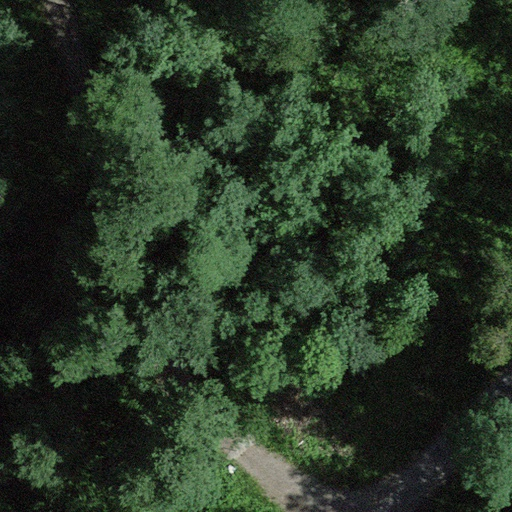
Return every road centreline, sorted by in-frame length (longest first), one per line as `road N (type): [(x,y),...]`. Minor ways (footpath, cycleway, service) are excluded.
road 1 (track): [(47,0),(238,511)]
road 2 (unclassified): [(511,422),(416,511)]
